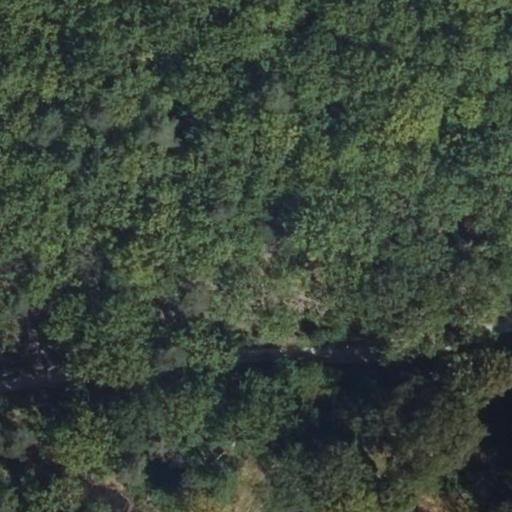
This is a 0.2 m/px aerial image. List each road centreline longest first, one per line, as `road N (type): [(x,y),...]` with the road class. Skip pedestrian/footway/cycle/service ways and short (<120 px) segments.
road 1 (unclassified): [(511,325),(395,344),(295,341),(201,350),(120,373)]
road 2 (track): [(120,373),(0,403)]
